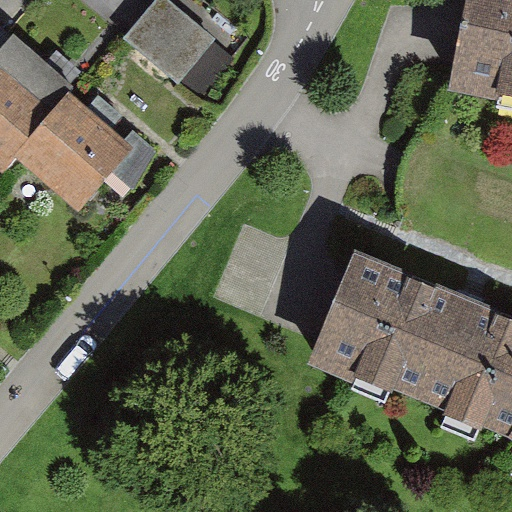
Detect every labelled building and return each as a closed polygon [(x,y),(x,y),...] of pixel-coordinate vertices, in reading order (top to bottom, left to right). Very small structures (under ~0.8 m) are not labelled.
[(217,40),(167,0),(158,0),(126,40),(180,85),(217,40)] [(511,0),(457,0),(443,96),(511,109),(511,0)] [(0,178),(0,179),(11,166),(78,221),(135,154),(66,97),(51,116),(0,73),(0,178)] [(511,437),(511,331),(350,266),(307,368),(507,447),(511,437)] [(511,437),(507,447),(501,456),(511,463),(511,437)]
